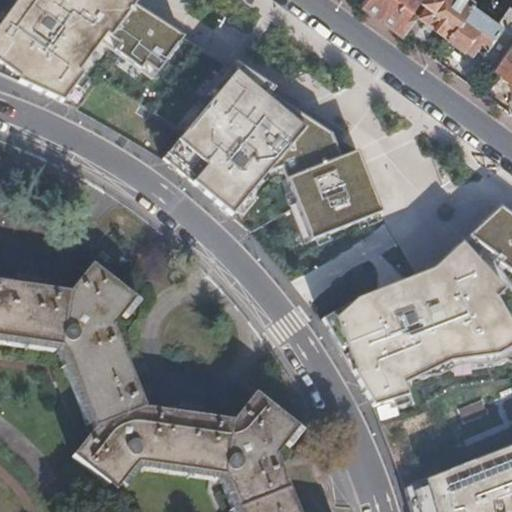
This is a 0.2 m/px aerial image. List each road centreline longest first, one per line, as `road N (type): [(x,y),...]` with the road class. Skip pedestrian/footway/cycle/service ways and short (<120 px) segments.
road 1 (residential): [(0,108),(121,165),(260,289),(338,396),(382,511)]
road 2 (residential): [(511,149),(308,0)]
